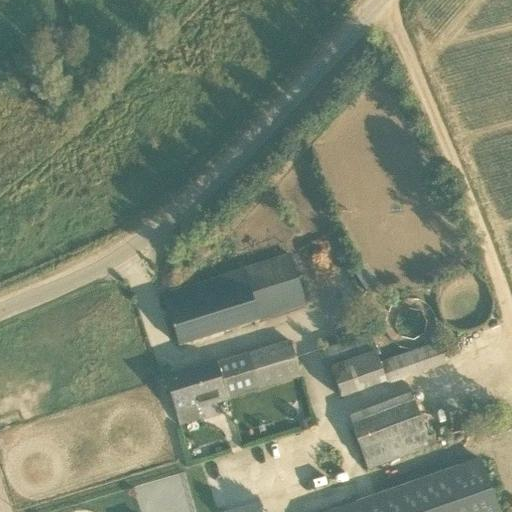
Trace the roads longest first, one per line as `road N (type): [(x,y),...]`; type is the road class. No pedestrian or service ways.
road 1 (unclassified): [(0,311),(102,268),(205,192),(380,0)]
road 2 (track): [(382,0),(430,105),(511,330)]
